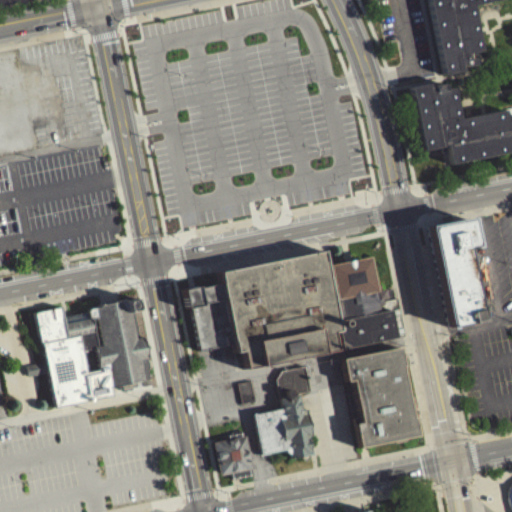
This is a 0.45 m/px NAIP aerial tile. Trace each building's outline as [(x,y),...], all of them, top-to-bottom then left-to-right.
[(486,0),(471,3),(481,49),(465,52),(466,58),(471,57),(473,63),(460,65),(461,70),(440,75),(424,0),(486,0)] [(410,87),(426,84),(428,93),(451,88),(457,120),(503,111),(505,124),(511,123),(511,117),(511,116),(511,150),(447,163),(443,144),(422,148),(410,87)] [(466,216),(486,316),(444,324),(424,224),(466,216)] [(215,281),(213,271),(319,249),(323,265),(367,256),(374,290),(391,287),(401,334),(339,347),(335,329),(330,330),(333,349),(242,368),(238,349),(230,351),(228,343),(215,281)] [(215,281),(180,288),(184,306),(188,305),(197,350),(228,343),(215,281)] [(32,311),(58,305),(60,315),(84,310),(83,307),(98,304),(97,301),(133,294),(135,307),(133,307),(139,335),(142,334),(151,377),(132,381),(133,385),(119,388),(118,383),(109,385),(110,393),(52,406),(32,311)] [(339,358),(396,346),(414,435),(357,445),(352,422),(358,420),(350,378),(342,379),(339,358)] [(280,369),(303,364),(308,389),(295,391),(299,409),(304,408),(309,434),(306,434),(309,452),(289,457),(286,446),(259,452),(251,413),(280,407),(274,378),(280,369)] [(23,373),(26,383),(39,380),(36,370),(23,373)] [(236,381),(240,401),(254,399),(250,379),(236,381)] [(235,390),(239,410),(252,407),(248,387),(235,390)] [(243,434),(250,467),(248,468),(249,473),(230,477),(229,471),(218,474),(211,441),(243,434)]
